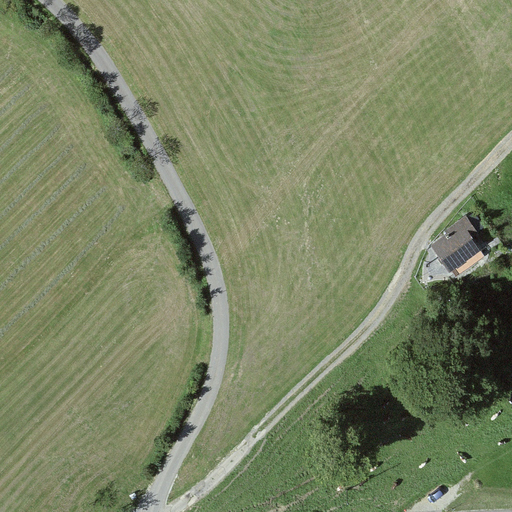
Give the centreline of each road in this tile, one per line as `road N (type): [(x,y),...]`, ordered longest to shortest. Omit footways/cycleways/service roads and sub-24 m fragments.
road 1 (unclassified): [(48,0),(117,80),(211,268),(219,318),(215,380),(152,511)]
road 2 (track): [(175,511),(359,336),(400,285),(431,223),(511,140)]
